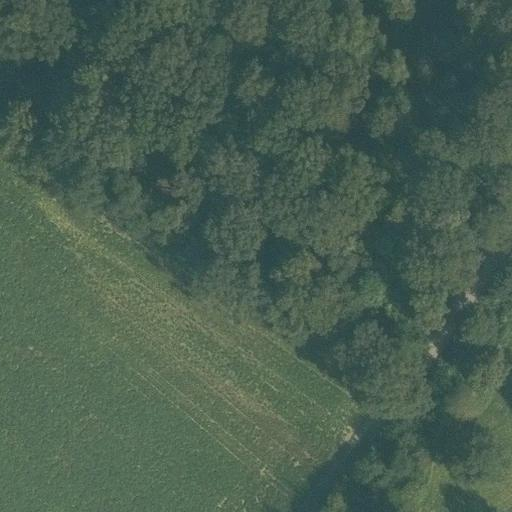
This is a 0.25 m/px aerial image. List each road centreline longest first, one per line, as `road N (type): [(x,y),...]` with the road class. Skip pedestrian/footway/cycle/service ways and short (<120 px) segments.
road 1 (track): [(381,407),(0,134)]
road 2 (track): [(511,234),(304,511)]
